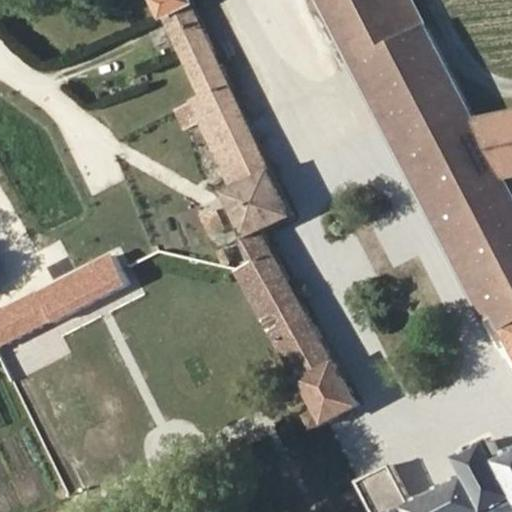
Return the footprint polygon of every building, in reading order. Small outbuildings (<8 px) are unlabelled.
[(296,216),(275,170),(274,171),(233,87),(236,86),(196,4),(197,3),(195,0),(159,0),(206,97),(198,100),(241,187),(230,193),(263,261),(245,271),(308,382),(316,396),(348,377),(265,230),(296,216)] [(364,57),(334,0),(321,0),(354,62),(364,57)] [(465,95),(415,0),(334,0),(364,57),(354,62),(489,319),(498,314),(511,339),(511,184),(508,176),(511,175),(511,113),(479,121),(465,95)] [(104,78),(108,92),(134,85),(129,70),(104,78)] [(0,352),(134,285),(112,242),(0,299),(0,352)] [(355,390),(348,377),(316,396),(323,409),(355,390)] [(364,405),(355,390),(323,409),(311,416),(319,430),(364,405)] [(511,455),(506,458),(496,440),(464,458),(474,476),(417,507),(396,468),(363,485),(377,511),(492,511),(511,502),(511,455)] [(511,511),(511,502),(492,511),(511,511)]
